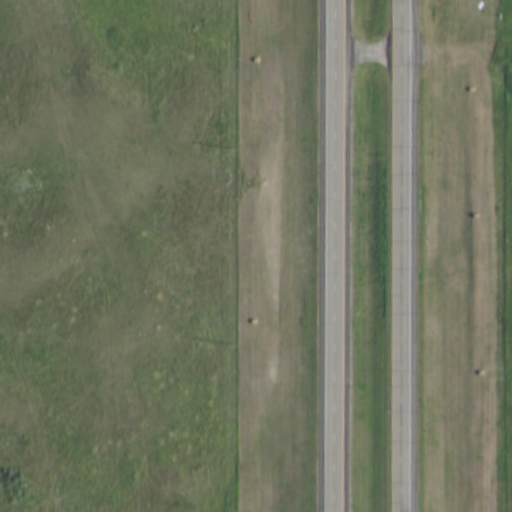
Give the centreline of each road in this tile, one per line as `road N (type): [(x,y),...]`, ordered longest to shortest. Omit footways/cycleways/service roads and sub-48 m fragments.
road 1 (trunk): [(339,0),(337,511)]
road 2 (trunk): [(402,511),(402,0)]
